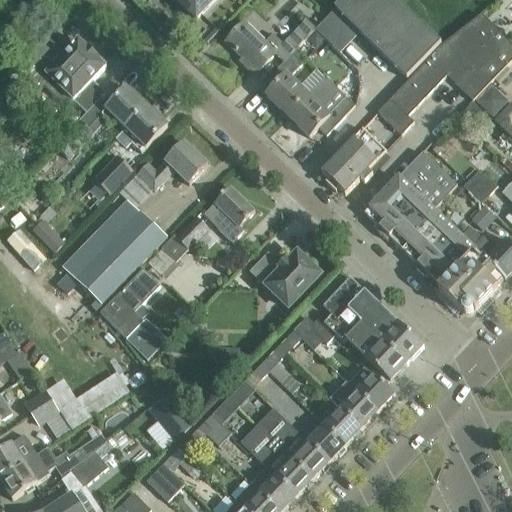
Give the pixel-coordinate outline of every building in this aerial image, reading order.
[(175,0),(196,20),(216,0),(175,0)] [(344,0),(335,10),(336,11),(407,81),(442,45),(395,0),(344,0)] [(443,47),(426,65),(444,82),(447,78),(456,86),(472,70),(480,78),(489,87),(511,63),(511,45),(503,37),(495,28),(482,16),(443,47)] [(284,64),(297,51),(316,31),(307,22),(283,46),(273,36),(265,45),(244,24),(226,43),(242,59),(240,62),(255,77),(276,56),(284,64)] [(86,116),(106,96),(93,83),(106,69),(78,42),(74,47),(73,46),(70,49),(71,50),(65,57),(46,39),(0,86),(0,100),(13,113),(40,85),(66,110),(73,103),(86,116)] [(288,119),(326,80),(325,79),(308,97),(290,80),(308,62),(307,62),(297,51),(288,60),(284,64),(267,82),(275,90),(267,98),(288,119)] [(426,65),(417,74),(435,91),(444,82),(426,65)] [(426,100),(435,91),(417,74),(408,83),(426,100)] [(335,89),(326,80),(288,119),(310,140),(330,119),(318,107),(335,89)] [(417,110),(426,100),(408,83),(399,93),(417,110)] [(79,124),(56,149),(58,151),(72,164),(109,124),(115,130),(119,126),(126,132),(148,109),(127,89),(110,108),(102,100),(86,116),(85,118),(93,126),(87,132),(82,127),(79,124)] [(505,106),(505,103),(492,91),(478,105),(493,119),(505,106)] [(399,93),(391,102),(408,119),(417,110),(399,93)] [(355,109),(345,99),(336,108),(346,118),(355,109)] [(414,125),(408,119),(391,102),(378,115),(402,138),(414,125)] [(146,151),(167,128),(148,109),(126,132),(134,140),(130,145),(141,155),(145,151),(146,151)] [(18,129),(0,143),(0,148),(17,170),(38,154),(18,129)] [(363,131),(322,175),(328,181),(325,184),(336,194),(339,191),(345,197),(361,181),(365,185),(373,177),(369,173),(387,154),(363,131)] [(148,166),(137,177),(154,193),(174,173),(189,187),(208,168),(184,145),(165,164),(166,164),(156,174),(148,166)] [(498,291),(496,289),(504,281),(505,283),(506,282),(472,250),(434,213),(458,188),(423,155),(365,216),(379,230),(377,232),(387,242),(389,239),(417,266),(415,269),(425,279),(428,276),(441,289),(438,292),(462,314),(463,313),(464,313),(464,316),(473,315),(473,313),(474,313),(475,314),(498,291)] [(117,160),(96,183),(110,197),(132,174),(117,160)] [(480,172),(472,181),(490,198),(498,189),(480,172)] [(481,206),(490,198),(472,181),(464,189),(481,206)] [(230,190),(206,215),(214,223),(212,225),(232,245),(244,233),(240,229),(255,214),(230,190)] [(128,203),(64,271),(65,271),(69,275),(80,286),(103,308),(167,240),(136,211),(128,203)] [(483,232),(493,220),(495,219),(483,209),(471,223),(483,232)] [(197,220),(177,241),(189,252),(197,244),(209,232),(209,231),(197,220)] [(21,232),(9,243),(35,273),(47,262),(21,232)] [(478,233),(467,245),(472,250),(506,282),(511,275),(511,246),(507,242),(497,252),(483,238),(478,233)] [(289,311),(321,278),(298,255),(289,264),(286,261),(280,268),(269,257),(251,275),(266,290),(267,289),(289,311)] [(161,289),(142,272),(100,316),(127,341),(144,324),(136,315),(161,289)] [(360,363),(365,368),(386,389),(424,350),(350,279),(322,308),(332,318),(325,325),(324,326),(337,339),(342,343),(347,338),(367,357),(360,363)] [(313,326),(314,326),(315,333),(324,343),(329,347),(337,339),(324,326),(325,325),(323,316),(313,326)] [(307,320),(294,333),(302,341),(315,353),(324,343),(315,333),(314,326),(313,326),(307,320)] [(286,357),(293,350),(302,341),(294,333),(285,342),(278,349),(286,357)] [(0,338),(0,353),(14,344),(7,334),(0,338)] [(14,344),(0,353),(0,367),(20,354),(14,344)] [(269,374),(286,357),(278,349),(262,366),(269,374)] [(261,383),(269,374),(262,366),(253,375),(261,383)] [(392,400),(395,397),(386,389),(365,368),(348,385),(378,415),(387,406),(388,407),(394,401),(392,400)] [(142,370),(127,381),(135,392),(149,381),(142,370)] [(239,372),(218,372),(218,393),(239,372)] [(72,431),(131,394),(117,373),(77,399),(64,380),(46,391),(72,431)] [(288,379),(282,385),(290,394),(292,395),(300,387),(290,377),(288,379)] [(229,400),(239,409),(255,393),(245,383),(229,400)] [(376,417),(378,415),(348,385),(332,402),(340,411),(362,432),(371,423),(372,424),(378,418),(376,417)] [(141,390),(134,395),(137,399),(144,394),(141,390)] [(26,408),(33,418),(53,404),(46,394),(26,408)] [(12,416),(0,397),(0,424),(1,424),(1,423),(12,416)] [(164,398),(149,411),(174,441),(190,428),(164,398)] [(239,409),(229,400),(212,417),(223,427),(239,409)] [(53,404),(33,418),(39,428),(60,414),(53,404)] [(258,427),(314,482),(322,474),(323,475),(329,469),(328,468),(330,466),(308,444),(273,411),(258,427)] [(362,432),(340,411),(324,428),(346,449),(354,440),(356,441),(361,435),(360,434),(362,432)] [(205,425),(196,433),(204,441),(207,438),(219,449),(231,437),(211,418),(205,425)] [(267,470),(297,500),(306,490),(307,492),(313,486),(311,485),(314,482),(258,427),(241,444),(267,470)] [(344,451),(346,449),(324,428),(308,444),(330,466),(338,457),(340,458),(345,452),(344,451)] [(195,450),(204,441),(196,433),(188,442),(195,450)] [(0,481),(37,457),(24,437),(12,446),(11,445),(0,452),(0,481)] [(102,437),(83,450),(63,463),(71,476),(93,460),(97,456),(103,449),(107,445),(102,437)] [(103,449),(97,456),(97,457),(105,467),(117,458),(116,457),(108,445),(103,449)] [(47,450),(37,457),(0,481),(0,482),(13,502),(26,493),(27,495),(34,491),(33,489),(38,485),(37,485),(50,476),(49,474),(59,468),(47,450)] [(93,460),(71,476),(72,476),(84,492),(87,490),(109,473),(106,468),(105,467),(97,457),(97,456),(93,460)] [(172,458),(164,467),(171,475),(180,465),(172,458)] [(168,505),(185,488),(171,475),(164,467),(147,484),(168,505)] [(297,500),(267,470),(251,487),(276,511),(285,511),(290,507),(291,509),(297,503),(295,501),(297,500)] [(276,511),(251,487),(235,504),(236,505),(243,511),(276,511)] [(118,511),(150,511),(134,496),(118,511)] [(83,511),(73,497),(49,511),(83,511)]
